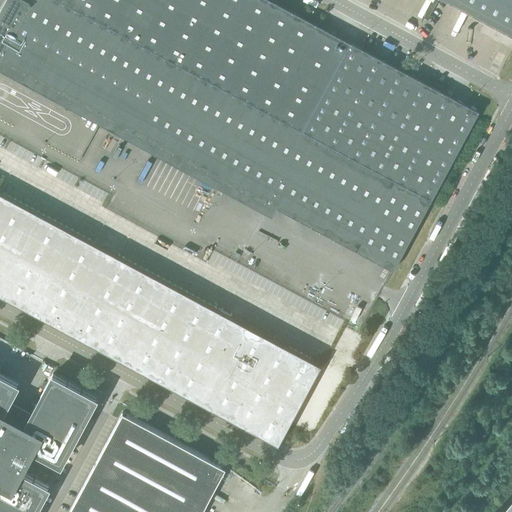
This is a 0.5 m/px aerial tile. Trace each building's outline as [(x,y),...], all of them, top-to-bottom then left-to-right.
[(425,209),(428,204),(301,135),(352,41),(338,34),(334,32),(329,29),(296,11),(291,9),(274,0),(2,0),(0,5),(0,57),(2,58),(83,101),(162,144),(219,174),(277,205),(285,210),(308,222),(329,233),(349,244),(371,256),(393,268),(394,268),(396,263),(425,209)] [(433,0),(423,19),(427,21),(438,0),(433,0)] [(448,0),(434,0),(434,1),(511,42),(511,34),(508,32),(498,27),(487,21),(477,16),(467,10),(457,5),(448,0)] [(511,0),(448,0),(457,5),(467,10),(477,16),(487,21),(498,27),(508,32),(511,34),(511,0)] [(354,43),(352,41),(301,135),(428,204),(479,110),(467,103),(458,98),(439,88),(432,85),(393,64),(386,60),(384,59),(365,48),(354,43)] [(0,57),(0,56),(0,68),(272,214),(277,205),(219,174),(162,144),(83,101),(2,58),(0,57)] [(321,363),(0,190),(0,292),(123,359),(126,361),(161,379),(196,398),(230,417),(261,433),(278,442),(278,443),(289,423),(292,418),(320,365),(321,363)] [(313,429),(341,376),(327,369),(323,367),(295,420),(297,421),(308,427),(313,429)] [(28,454),(33,446),(61,461),(86,416),(88,417),(88,418),(89,416),(90,415),(91,414),(91,413),(91,412),(91,411),(89,410),(96,396),(92,394),(88,392),(56,375),(53,373),(52,375),(31,413),(29,418),(20,414),(21,412),(22,411),(22,410),(22,409),(21,408),(20,407),(19,406),(18,406),(17,406),(16,407),(15,407),(15,408),(14,409),(15,409),(14,410),(5,406),(8,400),(18,383),(14,381),(6,376),(0,372),(0,511),(33,511),(49,485),(20,469),(24,461),(28,463),(30,460),(32,456),(28,454)] [(5,406),(14,410),(15,409),(14,409),(15,408),(15,407),(16,407),(17,406),(18,406),(19,406),(20,407),(21,408),(22,409),(22,410),(22,411),(21,412),(20,414),(29,418),(31,413),(26,410),(20,407),(13,403),(8,400),(5,406)] [(200,511),(201,511),(204,506),(207,501),(225,466),(123,411),(119,418),(68,511),(200,511)]
